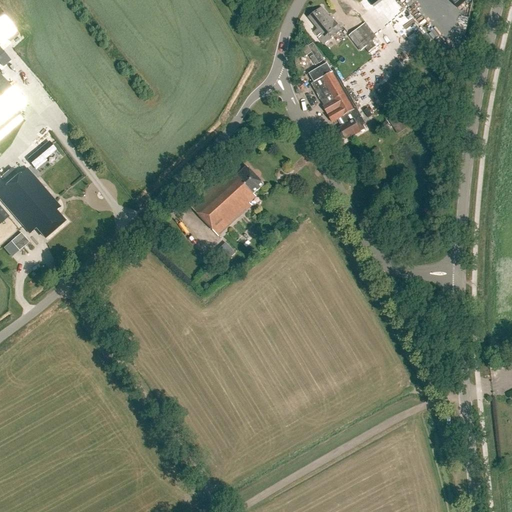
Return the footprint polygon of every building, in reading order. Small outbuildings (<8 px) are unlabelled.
[(451,0),(458,9),(468,0),(451,0)] [(323,45),(341,30),(330,17),(329,18),(321,8),(308,19),(317,30),(313,33),(323,45)] [(0,42),(6,38),(10,42),(18,35),(0,14),(0,42)] [(365,49),(369,54),(376,48),(371,42),(360,29),(349,38),(360,53),(365,49)] [(324,61),(313,42),(297,52),(302,59),(312,53),(319,64),(324,61)] [(330,70),(326,63),(315,69),(308,74),(313,82),(310,84),(323,106),(322,107),(331,122),(340,117),(344,124),(338,127),(345,139),(352,135),(353,137),(365,130),(362,126),(365,124),(333,68),(330,70)] [(0,137),(22,118),(16,111),(24,104),(0,76),(0,137)] [(397,116),(389,121),(398,135),(406,130),(397,116)] [(252,195),(263,185),(247,167),(236,177),(231,171),(190,209),(217,237),(250,206),(248,204),(255,197),(252,195)] [(44,238),(63,222),(54,211),(59,207),(26,169),(0,190),(0,199),(6,207),(29,233),(35,228),(44,238)] [(19,252),(29,243),(21,234),(11,242),(19,252)]
